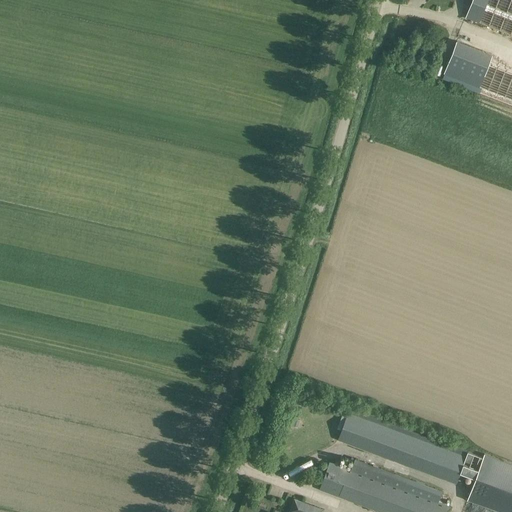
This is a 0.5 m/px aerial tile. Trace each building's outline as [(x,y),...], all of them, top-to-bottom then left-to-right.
[(511,0),(472,0),(466,17),(476,21),(511,34),(511,0)] [(457,41),(443,77),(511,103),(511,69),(488,60),(490,54),(457,41)] [(348,413),(338,439),(456,483),(460,472),(475,477),(467,499),(503,511),(511,511),(511,464),(484,454),(483,457),(467,451),(352,409),(350,414),(348,413)] [(365,462),(355,458),(351,470),(330,462),(320,489),(383,511),(445,511),(448,505),(438,501),(442,491),(365,462)] [(322,511),(323,509),(295,498),(290,510),(291,511),(290,511),(322,511)]
